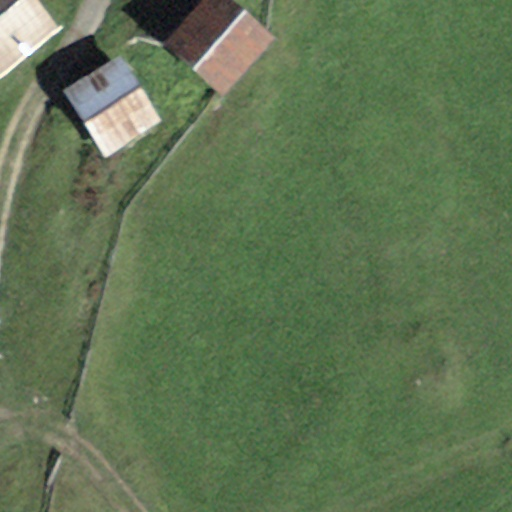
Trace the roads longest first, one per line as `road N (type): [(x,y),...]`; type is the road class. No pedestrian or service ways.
road 1 (track): [(0,446),(12,396),(24,174),(96,18)]
road 2 (track): [(12,396),(116,422),(184,511)]
